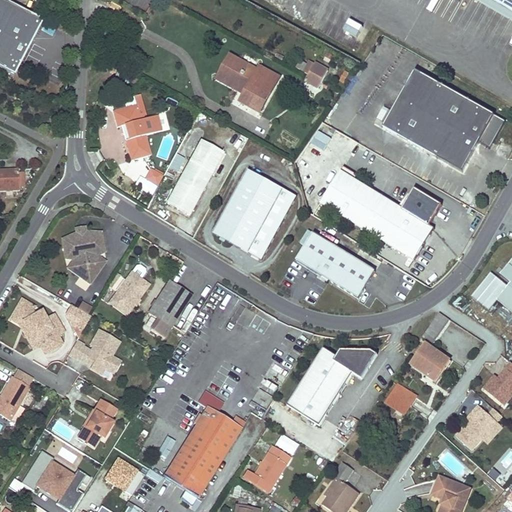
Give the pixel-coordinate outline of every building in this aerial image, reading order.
[(511,0),(476,0),(511,21),(511,0)] [(30,17),(0,1),(0,8),(28,23),(30,17)] [(0,70),(11,77),(40,22),(30,17),(28,23),(0,8),(0,70)] [(374,37),(364,30),(356,40),(366,48),(374,37)] [(383,40),(375,50),(387,59),(395,48),(383,40)] [(258,71),(229,56),(217,78),(245,93),(239,104),(260,115),(279,78),(259,68),(258,71)] [(309,73),(314,64),(309,62),(303,72),(308,75),(309,73)] [(309,73),(321,80),(327,70),(314,63),(314,64),(309,73)] [(117,72),(111,84),(117,87),(123,75),(117,72)] [(308,75),(304,81),(317,88),(321,80),(309,73),(308,75)] [(505,123),(414,73),(383,129),(463,173),(479,144),(490,150),(505,123)] [(137,104),(113,111),(118,127),(122,126),(126,124),(130,139),(125,140),(131,160),(151,155),(146,135),(161,131),(156,115),(141,119),(137,104)] [(351,114),(348,119),(359,128),(362,123),(351,114)] [(126,124),(122,126),(125,140),(130,139),(126,124)] [(206,138),(170,200),(194,214),(230,152),(206,138)] [(175,155),(168,168),(177,173),(184,160),(175,155)] [(144,180),(157,187),(163,177),(150,169),(144,180)] [(18,170),(0,170),(0,191),(19,191),(18,170)] [(298,197),(251,170),(215,232),(262,259),(298,197)] [(402,210),(341,172),(321,204),(414,262),(434,230),(429,227),(442,207),(415,190),(402,210)] [(76,240),(67,239),(65,259),(73,260),(87,261),(95,257),(106,252),(98,233),(88,237),(82,240),(76,240)] [(358,300),(375,273),(313,234),(296,261),(358,300)] [(175,272),(182,261),(172,255),(164,266),(175,272)] [(495,302),(511,314),(511,256),(511,257),(498,276),(508,284),(495,302)] [(73,260),(67,271),(89,285),(104,264),(95,257),(87,261),(73,260)] [(136,266),(132,271),(141,278),(145,273),(145,269),(140,265),(136,266)] [(141,278),(132,271),(108,302),(126,315),(144,291),(136,285),(141,278)] [(149,285),(141,278),(136,285),(144,291),(149,285)] [(191,295),(168,281),(147,313),(156,319),(150,329),(163,338),(191,295)] [(9,319),(18,324),(23,321),(32,339),(36,338),(40,345),(44,353),(61,343),(57,335),(61,333),(51,315),(46,317),(42,309),(35,313),(31,310),(33,306),(21,299),(9,319)] [(81,304),(77,311),(86,316),(90,309),(81,304)] [(81,333),(90,318),(89,318),(86,316),(77,311),(70,307),(65,316),(71,327),(81,333)] [(51,315),(61,333),(64,331),(55,312),(51,315)] [(434,343),(449,321),(438,314),(423,336),(434,343)] [(40,345),(36,338),(32,339),(23,321),(18,324),(32,349),(40,345)] [(122,343),(101,331),(91,346),(96,348),(92,354),(89,360),(94,363),(91,368),(90,370),(101,376),(106,369),(111,373),(118,361),(113,358),(122,343)] [(67,356),(75,361),(76,359),(83,349),(84,348),(75,343),(67,356)] [(449,361),(427,345),(412,366),(435,382),(449,361)] [(83,349),(76,359),(86,365),(91,368),(94,363),(89,360),(92,354),(83,349)] [(288,406),(320,428),(355,376),(364,382),(380,358),(374,354),(343,353),(339,359),(326,350),(288,406)] [(115,375),(122,363),(118,361),(111,373),(115,375)] [(511,361),(511,362),(506,368),(508,370),(501,379),(499,377),(495,374),(484,387),(504,404),(511,394),(511,361)] [(508,370),(506,368),(499,377),(501,379),(508,370)] [(29,389),(11,379),(0,398),(0,416),(9,422),(29,389)] [(264,389),(274,392),(276,385),(266,383),(264,389)] [(416,398),(398,385),(386,404),(404,416),(416,398)] [(78,438),(94,449),(106,429),(109,431),(113,425),(110,423),(117,412),(100,402),(94,413),(95,414),(92,419),(90,418),(78,438)] [(483,440),(498,423),(503,417),(495,410),(490,416),(480,407),(474,414),(476,416),(468,425),(457,438),(473,452),(483,440)] [(180,499),(192,507),(197,499),(245,423),(236,417),(232,424),(206,408),(163,477),(185,491),(180,499)] [(476,416),(474,414),(466,423),(468,425),(476,416)] [(498,423),(483,440),(489,445),(504,428),(498,423)] [(281,435),(274,446),(292,457),(299,445),(281,435)] [(280,452),(272,447),(253,476),(272,489),(287,467),(275,459),(280,452)] [(287,467),(291,460),(280,452),(275,459),(287,467)] [(344,484),(354,471),(343,463),(334,476),(338,480),(325,496),(329,499),(324,506),(332,511),(346,511),(348,509),(346,507),(356,493),(344,484)] [(461,486),(439,478),(432,496),(445,501),(441,511),(460,511),(466,499),(457,495),(461,486)] [(466,499),(469,490),(461,486),(457,495),(466,499)] [(127,492),(123,489),(113,505),(122,511),(125,506),(128,502),(130,497),(126,495),(127,492)] [(96,504),(100,497),(93,493),(90,499),(84,495),(80,502),(95,511),(99,511),(101,508),(96,504)] [(348,509),(359,494),(356,493),(346,507),(348,509)] [(69,511),(77,500),(70,496),(62,507),(69,511)] [(135,506),(128,502),(125,506),(133,510),(135,506)]
